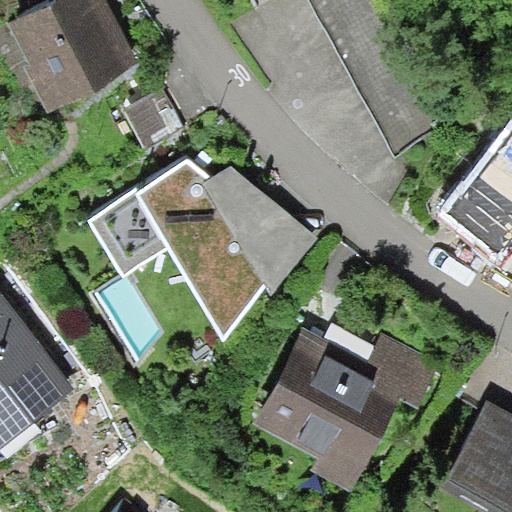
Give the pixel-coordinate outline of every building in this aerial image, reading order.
[(121,22),(108,0),(50,0),(0,27),(0,53),(21,92),(33,86),(48,113),(142,62),(121,22)] [(162,88),(123,109),(145,149),(184,128),(162,88)] [(511,241),(511,120),(439,214),(453,226),(498,260),(511,241)] [(211,177),(187,159),(138,193),(136,194),(168,248),(224,342),(266,286),(271,294),(318,237),(243,174),(232,166),(211,177)] [(136,194),(138,193),(136,189),(90,220),(124,274),(168,248),(136,194)] [(0,448),(77,389),(0,290),(0,448)] [(333,322),(325,337),(339,345),(367,361),(376,346),(333,322)] [(440,362),(383,332),(376,346),(367,361),(339,345),(325,337),(304,327),(253,423),(318,458),(312,470),(351,491),(401,398),(416,406),(440,362)] [(511,511),(511,413),(487,401),(442,489),(488,511),(511,511)]
